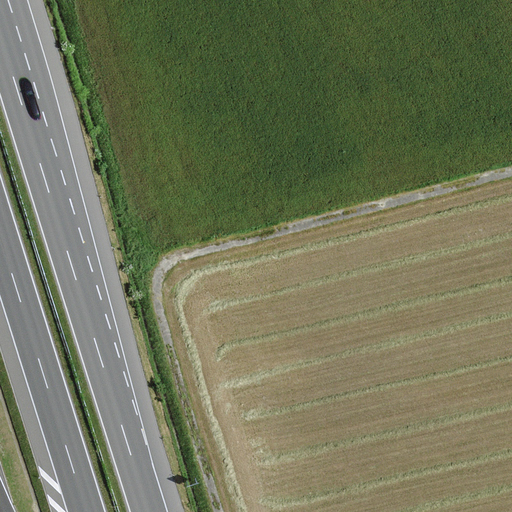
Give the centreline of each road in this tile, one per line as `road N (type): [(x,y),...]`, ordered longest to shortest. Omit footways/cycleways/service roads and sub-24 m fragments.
road 1 (track): [(511,172),(167,265),(158,299),(218,511)]
road 2 (motorway): [(149,511),(0,28)]
road 3 (motorway): [(0,233),(88,511)]
